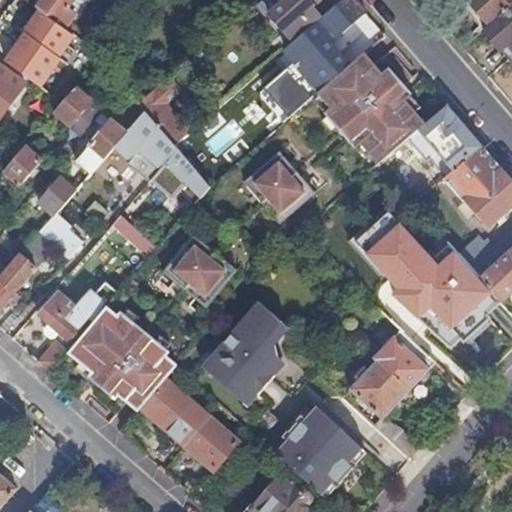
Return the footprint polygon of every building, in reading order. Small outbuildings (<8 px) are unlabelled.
[(23,0),(41,12),(66,31),(76,18),(79,20),(93,0),(23,0)] [(274,0),(263,0),(257,5),(268,18),(280,7),(274,0)] [(274,0),(280,7),(268,18),(293,47),(323,20),(314,10),(324,2),(325,0),(274,0)] [(367,13),(355,0),(347,0),(323,20),(293,47),(300,54),(304,60),(306,67),(307,73),(308,74),(313,80),(323,91),(350,67),(341,56),(330,44),(367,13)] [(511,0),(470,0),(466,3),(488,28),(491,26),(511,7),(511,0)] [(511,7),(491,26),(511,50),(511,7)] [(57,46),(65,52),(76,37),(66,31),(41,12),(19,43),(45,62),(57,46)] [(332,109),(326,114),(329,118),(337,127),(356,149),(362,144),(381,166),(406,145),(428,126),(417,115),(407,103),(413,98),(414,97),(391,71),(384,77),(365,54),(350,67),(323,91),(319,94),(321,97),(330,107),(332,109)] [(0,67),(0,121),(26,86),(0,67)] [(77,92),(64,107),(56,116),(72,130),(93,106),(77,92)] [(139,106),(146,114),(175,149),(192,136),(155,93),(139,106)] [(321,97),(316,101),(324,111),(330,107),(321,97)] [(413,98),(407,103),(417,115),(423,110),(413,98)] [(449,108),(428,126),(406,145),(423,165),(467,129),(449,108)] [(178,153),(175,149),(146,114),(126,136),(115,149),(126,159),(135,148),(161,172),(178,153)] [(329,118),(323,123),(331,132),(337,127),(329,118)] [(111,123),(75,164),(90,177),(115,149),(126,136),(111,123)] [(511,181),(483,148),(445,180),(464,202),(466,201),(485,223),(490,228),(511,209),(511,181)] [(27,150),(21,157),(5,176),(21,189),(43,164),(27,150)] [(178,153),(161,172),(160,173),(189,202),(177,215),(184,222),(211,191),(210,190),(178,153)] [(281,153),(246,184),(282,224),(316,194),(281,153)] [(61,180),(39,205),(54,218),(56,216),(76,193),(61,180)] [(54,218),(39,235),(55,249),(68,262),(82,246),(67,234),(71,230),(56,216),(54,218)] [(121,217),(112,227),(150,262),(160,250),(121,217)] [(479,238),(459,257),(481,281),(511,253),(511,230),(490,250),(479,238)] [(55,249),(39,235),(6,273),(0,279),(0,281),(16,296),(36,272),(36,271),(55,249)] [(196,238),(167,273),(207,308),(237,273),(196,238)] [(511,253),(481,281),(501,303),(511,293),(511,253)] [(0,313),(16,296),(0,281),(0,313)] [(421,313),(410,303),(391,323),(401,332),(430,358),(443,344),(444,345),(476,310),(449,284),(421,313)] [(69,345),(89,322),(93,326),(109,309),(119,297),(106,285),(95,297),(91,293),(73,313),(67,309),(71,304),(59,294),(38,319),(69,345)] [(203,369),(248,409),(285,366),(277,359),(275,346),(287,332),(258,307),(203,369)] [(93,326),(68,354),(81,365),(93,375),(88,380),(89,381),(90,380),(116,401),(120,398),(139,414),(142,410),(166,382),(177,370),(179,368),(167,359),(171,355),(168,352),(158,344),(136,325),(126,317),(123,314),(120,318),(109,309),(93,326)] [(131,311),(126,317),(136,325),(140,320),(131,311)] [(375,360),(378,363),(410,392),(412,391),(419,397),(428,387),(421,380),(436,364),(430,358),(401,332),(375,360)] [(162,338),(158,344),(168,352),(172,347),(162,338)] [(68,355),(56,344),(38,365),(50,375),(68,355)] [(410,392),(378,363),(344,398),(377,428),(412,460),(422,448),(401,430),(384,420),(410,392)] [(81,365),(77,370),(88,380),(93,375),(81,365)] [(166,382),(142,410),(185,447),(209,419),(166,382)] [(0,425),(16,407),(2,395),(0,397),(0,425)] [(275,456),(321,496),(332,483),(337,488),(356,466),(350,461),(361,449),(317,408),(305,423),(301,419),(284,439),(288,442),(275,456)] [(238,445),(209,419),(185,447),(214,473),(238,445)] [(71,468),(78,461),(63,448),(37,479),(51,491),(71,468)] [(366,454),(361,449),(350,461),(356,466),(366,454)] [(8,470),(0,462),(0,471),(4,475),(8,470)] [(0,511),(20,489),(4,475),(0,471),(0,511)] [(255,509),(251,506),(245,511),(314,511),(311,509),(313,507),(308,503),(311,501),(284,477),(255,509)] [(321,496),(326,500),(337,488),(332,483),(321,496)] [(63,511),(64,508),(48,494),(38,506),(32,511),(63,511)]
